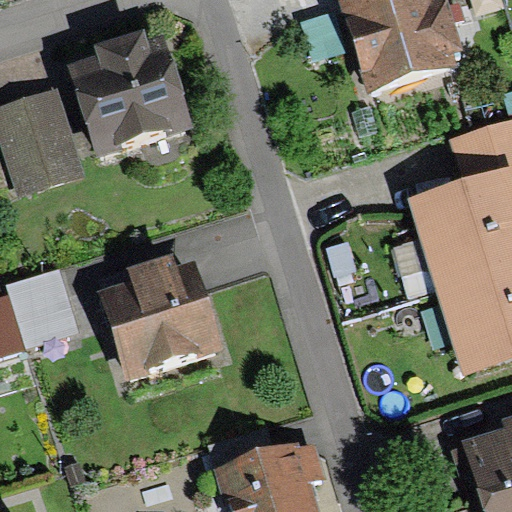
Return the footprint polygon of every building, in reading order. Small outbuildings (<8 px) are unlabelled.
[(352,0),(338,4),(367,101),(458,73),(454,60),(464,58),(446,0),(352,0)] [(67,73),(97,167),(194,136),(165,44),(148,49),(145,39),(95,55),(98,64),(67,73)] [(0,111),(0,144),(18,201),(85,180),(58,93),(0,111)] [(408,207),(437,297),(511,273),(511,124),(452,144),(466,189),(408,207)] [(92,280),(125,389),(224,359),(197,270),(178,276),(174,263),(128,277),(126,270),(92,280)] [(8,290),(28,353),(80,336),(59,273),(8,290)] [(511,273),(437,297),(465,384),(511,369),(511,273)] [(0,301),(0,362),(25,354),(8,299),(0,301)] [(471,478),(481,511),(511,511),(511,422),(500,426),(503,435),(463,447),(464,452),(454,454),(462,480),(471,478)] [(210,452),(228,511),(318,511),(311,487),(326,482),(316,449),(302,453),(300,449),(276,456),(269,434),(210,452)]
